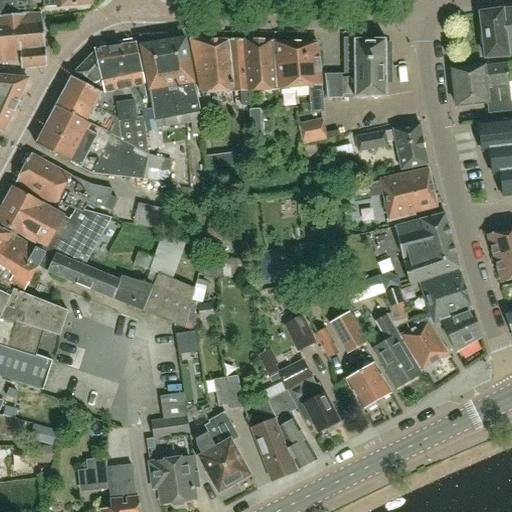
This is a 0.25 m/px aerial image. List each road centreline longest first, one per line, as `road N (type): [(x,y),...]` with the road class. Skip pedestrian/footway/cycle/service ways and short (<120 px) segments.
road 1 (residential): [(152,19),(421,17)]
road 2 (secondary): [(290,511),(511,395)]
road 3 (residential): [(0,168),(50,74),(78,41),(98,27),(152,19)]
road 4 (residential): [(462,216),(431,107),(421,17)]
road 5 (residential): [(511,394),(462,216)]
